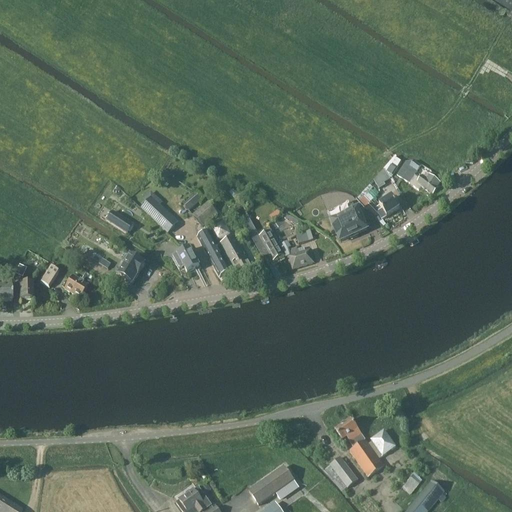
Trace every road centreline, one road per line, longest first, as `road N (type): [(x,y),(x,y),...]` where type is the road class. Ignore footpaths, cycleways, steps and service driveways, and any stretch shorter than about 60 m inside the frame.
road 1 (tertiary): [(0,324),(125,315),(247,294),(327,270),(387,243),(440,206),(511,137)]
road 2 (unclassified): [(0,443),(256,420),(420,377),(511,327)]
